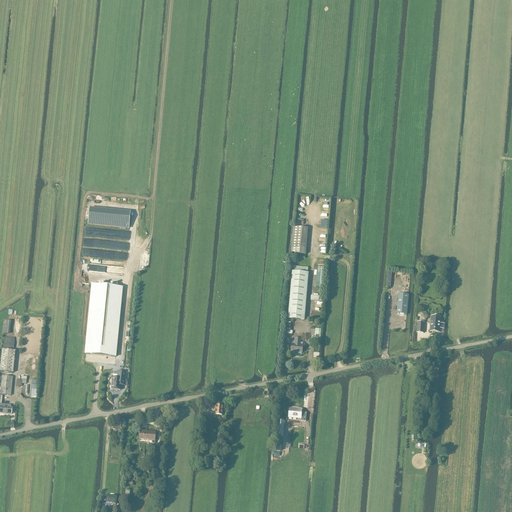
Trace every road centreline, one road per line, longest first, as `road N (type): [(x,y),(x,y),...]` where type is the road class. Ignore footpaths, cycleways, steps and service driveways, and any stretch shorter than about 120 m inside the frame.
road 1 (unclassified): [(0,434),(511,336)]
road 2 (track): [(171,0),(152,218),(147,247),(135,253)]
road 3 (track): [(312,188),(313,253),(349,260),(341,368)]
